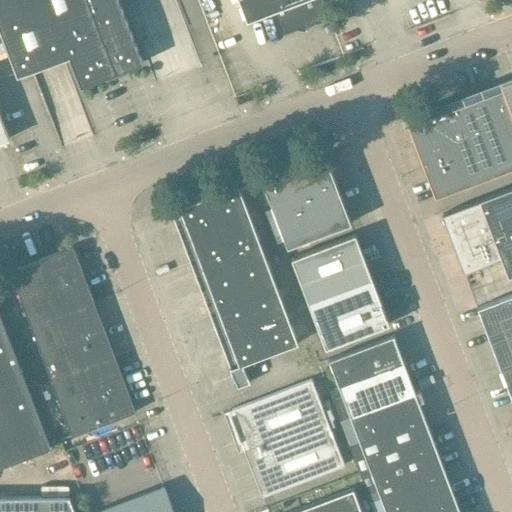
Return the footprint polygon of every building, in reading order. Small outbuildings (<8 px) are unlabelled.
[(0,0),(0,29),(17,75),(69,55),(81,85),(116,72),(117,77),(118,76),(117,71),(143,61),(119,0),(0,0)] [(328,17),(321,0),(238,0),(246,22),(273,12),(282,35),(328,17)] [(511,79),(501,84),(511,112),(511,79)] [(511,167),(511,112),(501,84),(406,120),(435,196),(511,167)] [(0,140),(9,137),(0,113),(0,140)] [(351,222),(325,155),(262,179),(287,246),(351,222)] [(298,342),(267,264),(257,238),(237,184),(170,209),(181,237),(237,386),(249,382),(242,363),(298,342)] [(511,274),(511,186),(441,214),(463,272),(501,257),(508,276),(511,274)] [(390,323),(372,278),(355,233),(291,258),(326,348),(390,323)] [(135,411),(98,312),(73,246),(9,270),(71,435),(135,411)] [(511,293),(477,307),(511,400),(511,293)] [(0,466),(49,448),(0,316),(0,466)] [(459,511),(424,417),(393,334),(329,359),(387,511),(459,511)] [(343,464),(311,378),(229,409),(261,495),(343,464)] [(173,511),(163,485),(100,509),(100,511),(173,511)] [(361,511),(352,487),(286,511),(361,511)] [(0,511),(74,511),(68,496),(0,496),(0,511)]
